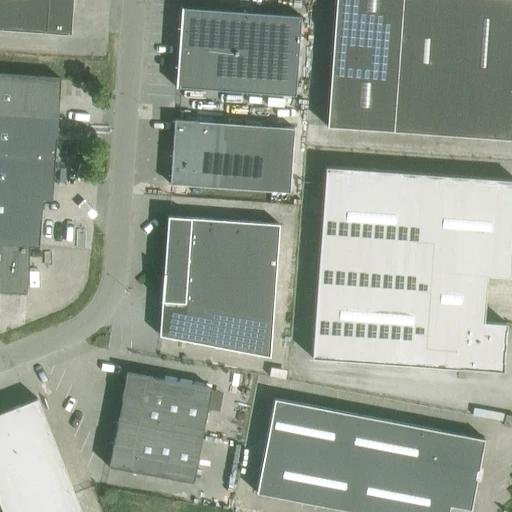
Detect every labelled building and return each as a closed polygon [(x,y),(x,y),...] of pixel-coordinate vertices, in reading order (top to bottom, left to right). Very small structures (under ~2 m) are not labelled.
[(0,0),(0,28),(70,34),(70,32),(67,32),(69,0),(0,0)] [(511,0),(335,0),(327,126),(392,131),(511,139),(511,0)] [(182,7),(176,87),(295,95),(301,16),(182,7)] [(0,73),(0,114),(57,118),(60,78),(0,73)] [(0,114),(0,242),(29,244),(29,246),(39,247),(42,199),(52,200),(57,118),(0,114)] [(174,120),(170,184),(289,192),(294,128),(174,120)] [(318,263),(439,271),(510,276),(511,243),(511,180),(325,167),(318,263)] [(163,273),(159,335),(269,357),(279,224),(167,216),(164,260),(158,266),(163,273)] [(0,242),(0,291),(26,293),(29,246),(29,244),(0,242)] [(439,271),(318,263),(312,358),(503,372),(504,362),(506,323),(435,318),(439,271)] [(123,397),(118,419),(202,435),(211,388),(126,372),(121,397),(123,397)] [(0,412),(0,506),(2,511),(81,511),(37,398),(0,412)] [(470,510),(477,478),(475,478),(476,470),(478,470),(484,438),(484,439),(274,398),(256,493),(356,511),(448,511),(449,506),(470,509),(470,510)] [(511,427),(511,416),(505,415),(503,426),(511,427)] [(202,435),(118,419),(113,442),(108,466),(193,483),(202,435)]
